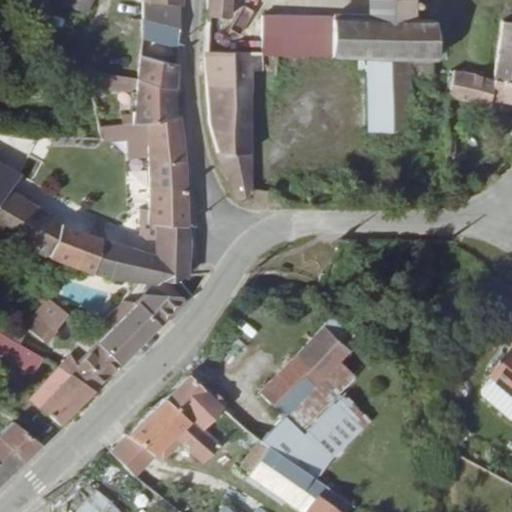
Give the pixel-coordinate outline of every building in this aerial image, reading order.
[(362,0),(363,14),(228,12),(228,0),(206,0),(204,56),(263,56),(329,58),(357,59),(425,58),(428,58),(428,16),(409,16),(409,0),(362,0)] [(137,25),(144,26),(178,28),(179,6),(141,4),(137,25)] [(511,7),(504,7),(499,26),(511,26),(511,7)] [(143,65),(139,85),(175,93),(176,63),(178,28),(144,26),(143,65)] [(487,81),(444,69),(444,95),(484,108),(486,101),(511,105),(511,26),(499,26),(487,81)] [(204,56),(209,127),(218,151),(249,151),(248,72),(262,71),(263,56),(204,56)] [(366,70),(374,208),(412,209),(405,76),(426,75),(425,58),(357,59),(357,70),(366,70)] [(139,85),(131,122),(130,124),(145,122),(174,117),(174,104),(175,93),(139,85)] [(444,115),(444,95),(434,94),(434,115),(444,115)] [(0,196),(0,230),(88,282),(173,284),(184,276),(184,259),(184,240),(185,204),(185,157),(179,116),(174,117),(145,122),(145,132),(147,214),(142,213),(141,223),(146,224),(146,225),(153,225),(154,241),(154,257),(144,257),(98,241),(60,227),(4,192),(0,196)] [(130,124),(131,122),(123,124),(124,134),(145,132),(145,122),(130,124)] [(98,128),(99,140),(124,140),(124,134),(123,124),(98,128)] [(454,135),(446,135),(445,184),(456,185),(457,159),(454,159),(454,135)] [(106,223),(0,164),(0,189),(4,192),(60,227),(98,241),(106,223)] [(154,241),(153,225),(146,225),(144,257),(154,257),(154,241)] [(37,298),(41,301),(33,310),(51,327),(63,314),(45,297),(42,293),(37,298)] [(94,343),(118,366),(132,352),(157,327),(134,304),(94,343)] [(33,310),(21,323),(39,339),(51,327),(33,310)] [(63,314),(51,327),(70,345),(83,332),(63,314)] [(2,319),(0,322),(0,331),(8,337),(16,328),(2,319)] [(358,345),(329,319),(258,393),(283,417),(336,362),(348,348),(352,351),(358,345)] [(16,328),(8,337),(19,344),(38,357),(41,359),(46,351),(40,348),(43,343),(16,328)] [(233,362),(248,348),(236,335),(221,349),(233,362)] [(8,337),(0,345),(0,351),(10,358),(19,344),(8,337)] [(118,366),(94,343),(67,372),(61,369),(59,371),(92,393),(105,380),(118,366)] [(19,344),(10,358),(29,371),(38,357),(19,344)] [(511,345),(487,371),(511,394),(511,345)] [(350,375),(336,362),(283,417),(298,432),(336,390),(350,375)] [(59,371),(58,370),(30,398),(59,426),(74,411),(92,393),(59,371)] [(199,430),(219,410),(227,417),(232,412),(214,396),(210,400),(185,375),(176,384),(160,399),(179,415),(181,413),(199,430)] [(336,390),(298,432),(309,444),(330,458),(367,422),(336,390)] [(216,446),(199,430),(181,413),(179,415),(160,399),(135,424),(124,435),(147,459),(151,455),(159,462),(176,444),(198,465),(216,446)] [(266,435),(241,411),(232,421),(258,444),(266,435)] [(309,444),(298,432),(283,417),(266,435),(258,444),(281,461),(314,482),(330,458),(309,444)] [(0,428),(0,465),(10,476),(24,462),(38,448),(8,420),(0,428)] [(147,459),(124,435),(108,451),(132,474),(147,459)] [(345,511),(350,506),(314,482),(281,461),(258,444),(239,469),(288,506),(300,491),(313,500),(303,511),(345,511)] [(0,485),(10,476),(0,465),(0,485)]
